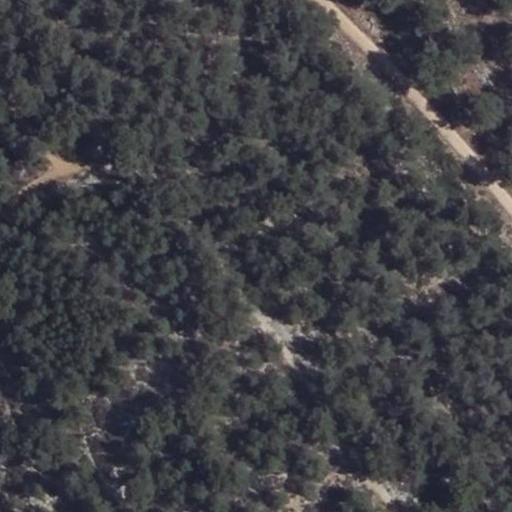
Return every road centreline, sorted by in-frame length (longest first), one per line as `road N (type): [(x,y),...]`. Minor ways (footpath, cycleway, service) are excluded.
road 1 (track): [(160,185),(395,511)]
road 2 (track): [(319,0),(511,204)]
